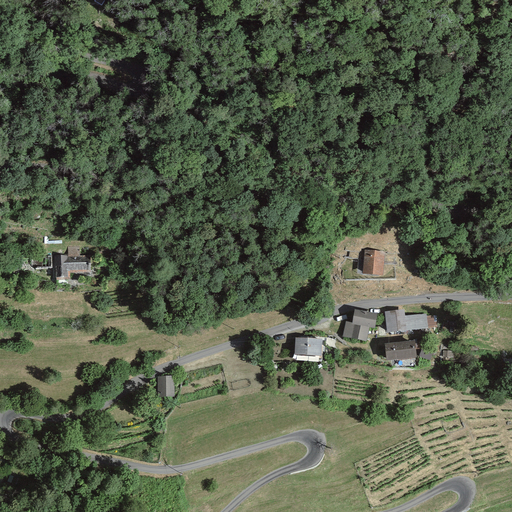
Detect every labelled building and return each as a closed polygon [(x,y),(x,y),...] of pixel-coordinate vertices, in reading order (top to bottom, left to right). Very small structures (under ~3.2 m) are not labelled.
[(67,255),(54,256),(54,280),(70,280),(70,273),(91,272),(91,255),(79,256),(79,246),(67,247),(67,255)] [(385,252),(364,250),(362,274),(383,275),(385,252)] [(377,314),(355,309),(352,323),(345,321),(342,337),(366,342),(369,327),(374,328),(377,314)] [(404,310),(384,312),(387,334),(428,329),(426,313),(405,316),(404,310)] [(321,339),(295,338),(294,355),(321,356),(321,339)] [(415,340),(384,343),(386,361),(416,358),(415,340)] [(434,349),(423,345),(418,356),(430,361),(434,349)] [(174,376),(157,377),(157,397),(174,397),(174,376)]
